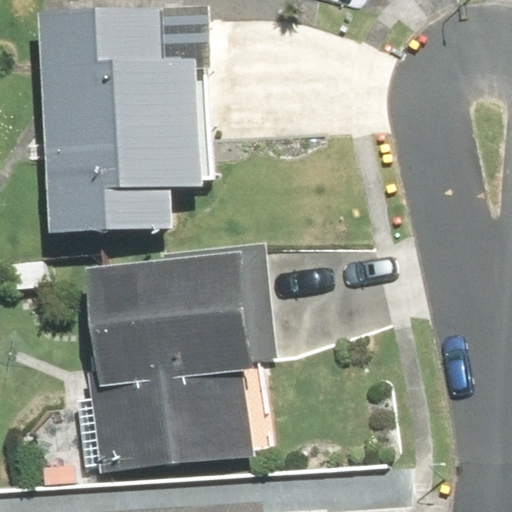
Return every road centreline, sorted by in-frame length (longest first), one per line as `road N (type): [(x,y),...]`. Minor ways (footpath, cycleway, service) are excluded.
road 1 (residential): [(511,53),(465,54),(435,75),(430,93),(455,205),(476,251)]
road 2 (residential): [(501,291),(487,511)]
